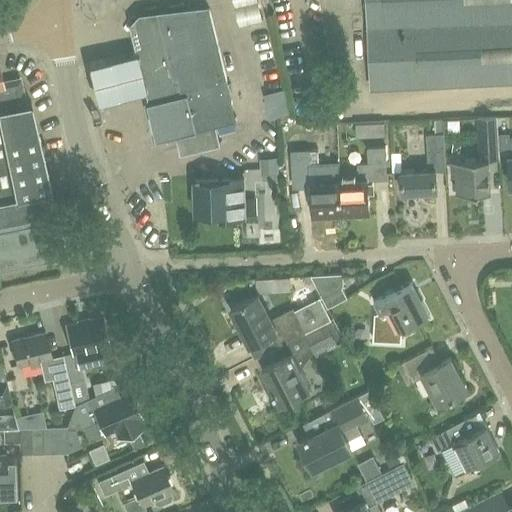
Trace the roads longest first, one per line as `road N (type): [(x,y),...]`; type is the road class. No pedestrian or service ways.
road 1 (tertiary): [(248,511),(131,268)]
road 2 (tertiary): [(131,268),(81,140),(61,21)]
road 3 (residential): [(288,258),(455,251)]
road 4 (residential): [(511,390),(463,299),(455,251)]
road 5 (residential): [(0,301),(131,268)]
